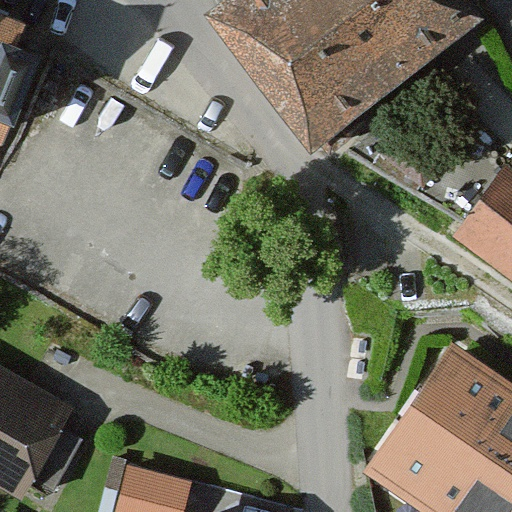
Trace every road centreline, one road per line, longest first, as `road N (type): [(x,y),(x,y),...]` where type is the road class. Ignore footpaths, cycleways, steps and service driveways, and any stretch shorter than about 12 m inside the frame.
road 1 (residential): [(329,511),(312,353),(308,214),(316,183)]
road 2 (residential): [(182,0),(237,101),(316,183)]
